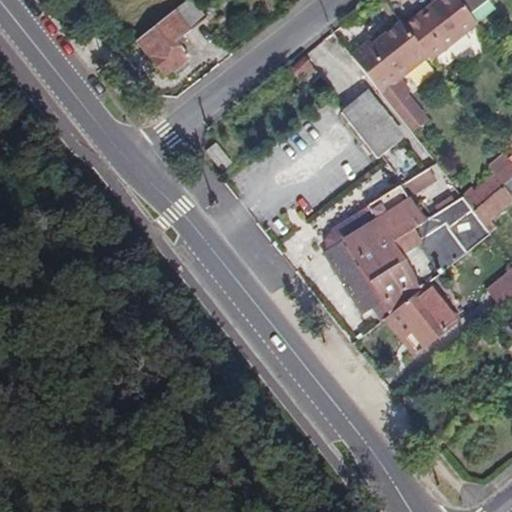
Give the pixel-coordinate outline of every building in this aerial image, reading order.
[(191,0),(188,0),(138,39),(165,73),(189,55),(180,44),(208,22),(191,0)] [(471,16),(458,0),(439,0),(403,29),(427,59),(430,63),(478,25),(471,16)] [(458,0),(471,16),(491,0),(458,0)] [(403,29),(400,25),(372,49),(368,46),(354,56),(411,129),(425,118),(408,97),(409,92),(399,80),(427,59),(403,29)] [(300,78),(311,68),(303,58),(291,68),(300,78)] [(345,114),(381,161),(405,142),(370,96),(345,114)] [(221,167),(231,160),(215,141),(207,148),(221,167)] [(511,177),(511,167),(508,163),(495,174),(503,185),(511,177)] [(378,190),(392,179),(382,167),(369,178),(378,190)] [(503,185),(495,174),(486,182),(494,192),(499,188),(503,185)] [(486,182),(465,198),(473,208),(494,192),(486,182)] [(465,198),(462,194),(422,221),(397,183),(366,203),(375,218),(324,251),(362,312),(372,305),(380,319),(386,316),(426,284),(492,232),(483,221),(473,208),(465,198)] [(494,192),(473,208),(483,221),(509,201),(499,188),(494,192)] [(375,218),(366,203),(315,236),(324,251),(375,218)] [(510,292),(511,290),(511,268),(500,278),(510,292)] [(426,284),(386,316),(403,337),(411,330),(424,346),(455,322),(426,284)] [(411,330),(403,337),(416,352),(424,346),(411,330)] [(471,408),(451,423),(461,436),(481,421),(471,408)]
